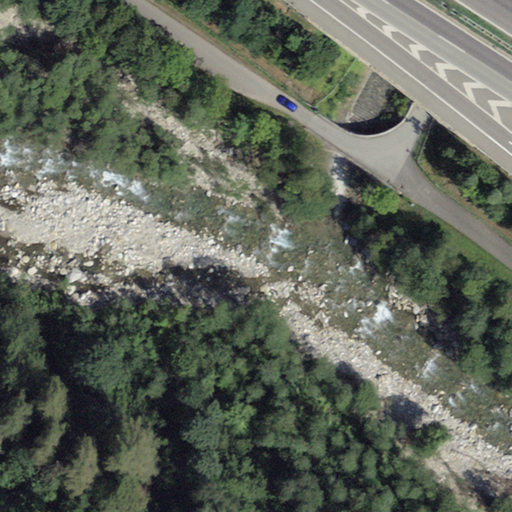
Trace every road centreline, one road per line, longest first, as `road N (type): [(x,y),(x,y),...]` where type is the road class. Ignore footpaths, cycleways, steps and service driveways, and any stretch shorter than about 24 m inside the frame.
road 1 (unclassified): [(123,0),(392,159)]
road 2 (motorway): [(326,0),(511,145)]
road 3 (unclassified): [(478,0),(392,159)]
road 4 (motorway): [(383,0),(511,81)]
